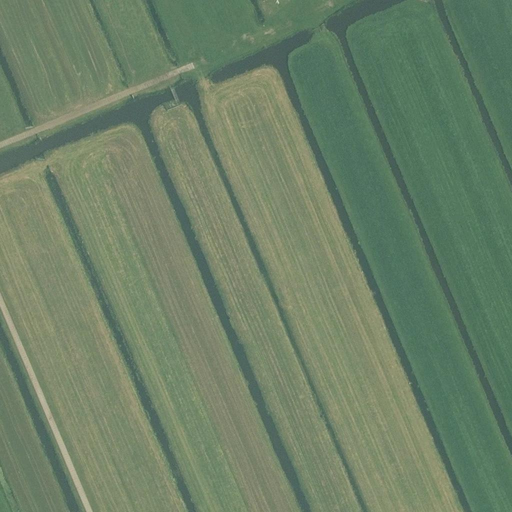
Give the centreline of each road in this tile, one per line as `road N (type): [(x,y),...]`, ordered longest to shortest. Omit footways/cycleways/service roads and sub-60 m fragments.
road 1 (track): [(89,511),(0,299)]
road 2 (track): [(0,146),(194,65)]
